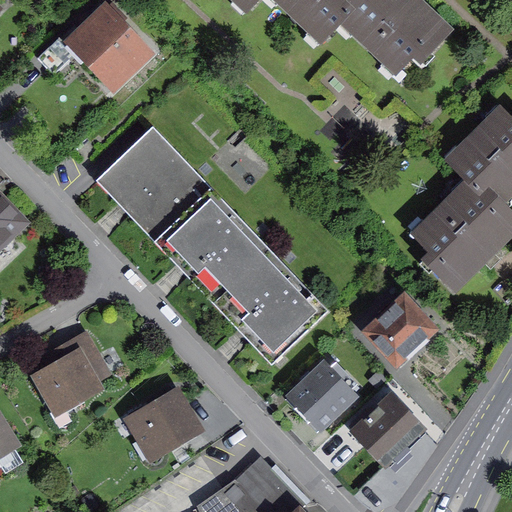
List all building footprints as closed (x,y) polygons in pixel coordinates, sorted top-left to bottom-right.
[(280,0),(278,2),(309,32),(315,26),(327,38),(347,17),(338,9),(346,0),(280,0)] [(418,0),(346,0),(338,9),(347,17),(358,28),(353,34),(384,63),(389,57),(402,69),(423,46),(431,54),(452,32),(418,0)] [(111,7),(69,46),(117,98),(159,59),(111,7)] [(451,167),(471,188),(480,179),(503,202),(511,192),(511,118),(506,112),(494,124),(489,119),(458,149),(463,155),(451,167)] [(97,179),(156,241),(208,192),(149,130),(97,179)] [(439,263),(432,270),(453,291),(511,233),(511,211),(503,202),(480,179),(471,188),(460,198),(455,193),(424,223),(429,228),(417,240),(439,263)] [(156,241),(214,301),(266,253),(208,192),(156,241)] [(0,244),(6,239),(7,241),(26,223),(0,195),(0,244)] [(214,301),(273,363),(324,314),(266,253),(214,301)] [(404,296),(366,331),(396,364),(434,328),(404,296)] [(49,370),(37,377),(57,411),(64,407),(66,411),(83,401),(81,397),(98,387),(95,382),(109,374),(85,333),(42,358),(49,370)] [(323,363),(290,395),(321,428),(355,396),(323,363)] [(182,390),(124,422),(151,469),(208,437),(182,390)] [(354,431),(385,464),(397,452),(410,440),(422,428),(391,396),(354,431)] [(0,446),(11,440),(0,421),(0,446)] [(358,451),(348,461),(365,479),(375,470),(358,451)] [(307,511),(261,460),(240,485),(199,510),(200,511),(307,511)]
